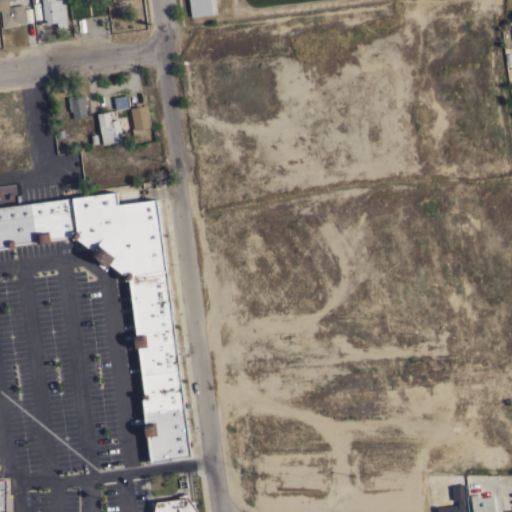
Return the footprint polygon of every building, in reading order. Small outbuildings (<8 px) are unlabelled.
[(0,10),(0,0),(8,0),(8,6),(23,4),(24,9),(31,8),(32,21),(17,23),(17,25),(2,27),(0,10)] [(63,0),(66,26),(56,28),(56,22),(46,23),(45,19),(43,19),(40,0),(63,0)] [(188,0),(214,0),(216,13),(191,16),(188,0)] [(71,111),(69,111),(67,97),(84,94),(86,104),(84,105),(84,107),(87,107),(87,109),(85,109),(86,116),(72,118),(71,111)] [(129,108),(146,104),(149,119),(150,119),(150,120),(149,120),(151,126),(133,130),(129,108)] [(96,113),(108,111),(110,121),(118,119),(122,140),(102,144),(96,113)] [(72,239),(72,237),(49,240),(50,242),(36,244),(36,241),(13,244),(14,247),(0,248),(0,206),(116,192),(118,204),(156,199),(190,456),(185,457),(185,456),(171,458),(172,460),(150,463),(146,436),(145,436),(143,423),(144,423),(141,395),(143,394),(137,348),(135,349),(133,335),(135,334),(128,280),(125,280),(124,275),(109,264),(107,267),(89,255),(92,250),(76,239),(72,239)] [(454,476),(463,475),(467,511),(436,511),(436,507),(457,504),(457,500),(452,500),(450,486),(455,485),(454,476)] [(0,511),(0,480),(6,480),(6,496),(10,496),(10,511),(0,511)] [(178,498),(178,496),(182,495),(182,494),(187,493),(188,497),(198,511),(152,511),(151,502),(178,498)] [(492,495),(493,511),(472,511),(470,495),(478,494),(481,497),(492,495)]
